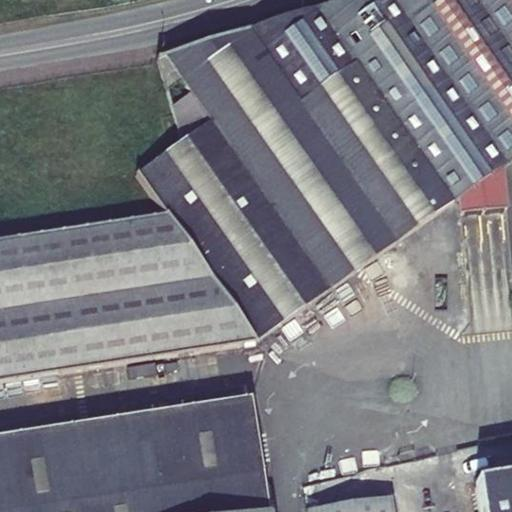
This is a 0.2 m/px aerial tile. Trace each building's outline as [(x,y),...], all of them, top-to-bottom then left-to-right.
[(511,0),(355,0),(163,60),(328,295),(511,161),(511,0)] [(0,386),(240,349),(255,347),(257,344),(328,295),(163,60),(155,63),(180,146),(134,178),(163,219),(0,243),(0,386)] [(0,386),(0,405),(243,368),(240,349),(0,386)] [(0,511),(264,511),(247,403),(0,441),(0,511)] [(511,511),(511,481),(473,487),(477,511),(511,511)] [(392,511),(391,501),(315,511),(392,511)]
